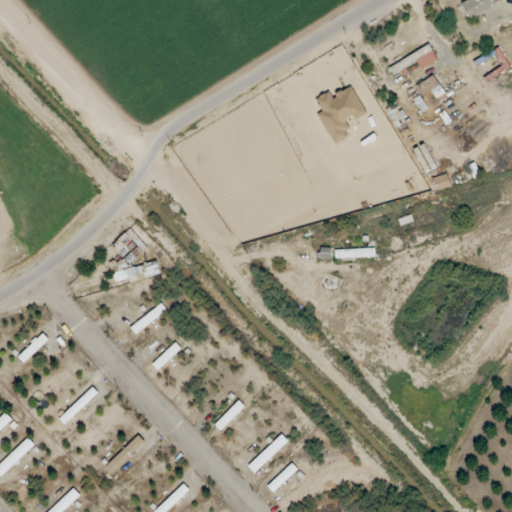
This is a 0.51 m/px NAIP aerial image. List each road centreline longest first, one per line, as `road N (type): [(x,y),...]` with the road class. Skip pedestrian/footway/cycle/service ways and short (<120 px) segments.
road 1 (residential): [(0,297),(46,270),(117,205),(183,121),(385,0)]
road 2 (residential): [(457,511),(177,211),(146,166)]
road 3 (residential): [(0,8),(146,166)]
